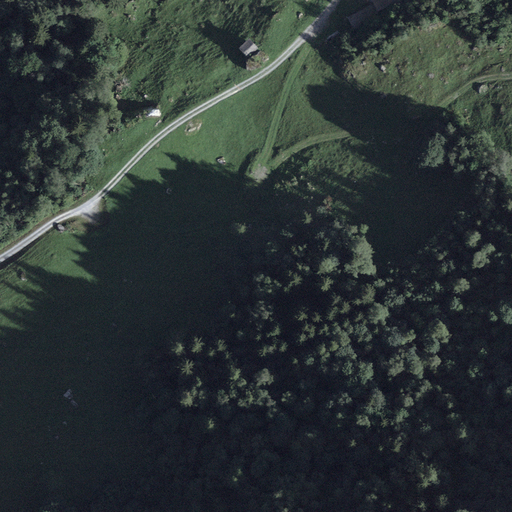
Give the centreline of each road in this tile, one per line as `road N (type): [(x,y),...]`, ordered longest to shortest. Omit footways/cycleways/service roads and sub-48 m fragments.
road 1 (track): [(310,30),(257,174),(323,138),(416,128),(469,84),(511,74)]
road 2 (track): [(0,256),(91,201),(180,119),(267,68),(335,0)]
road 3 (track): [(0,374),(117,305),(165,242),(236,217),(257,174)]
